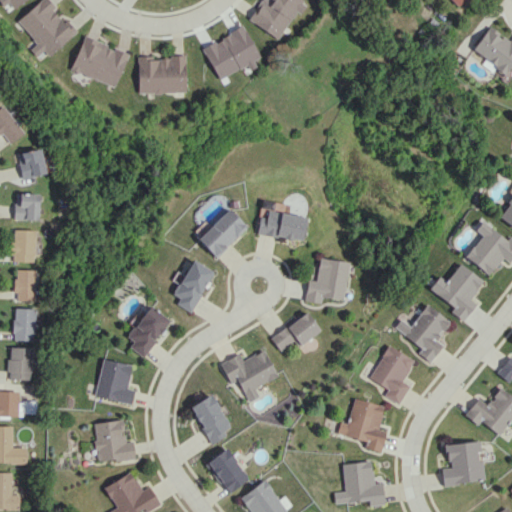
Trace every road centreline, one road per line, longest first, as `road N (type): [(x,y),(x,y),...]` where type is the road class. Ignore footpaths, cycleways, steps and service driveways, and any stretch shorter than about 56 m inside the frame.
road 1 (residential): [(204,511),(171,466),(159,398),(191,349),(254,299)]
road 2 (residential): [(423,511),(411,459),(419,432),(511,304)]
